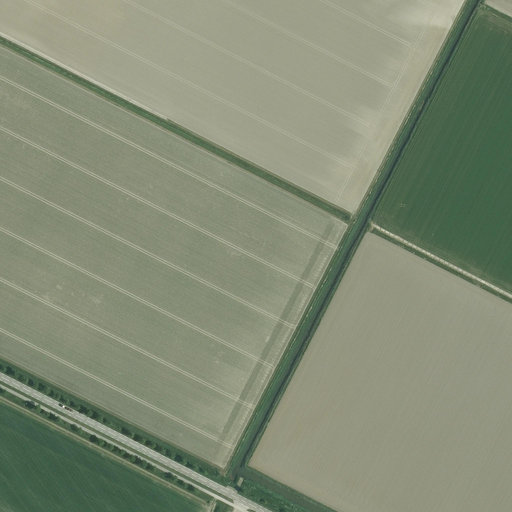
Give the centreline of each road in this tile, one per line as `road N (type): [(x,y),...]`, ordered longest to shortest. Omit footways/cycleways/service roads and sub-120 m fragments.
road 1 (secondary): [(0,376),(242,500)]
road 2 (unknown): [(511,296),(375,227)]
